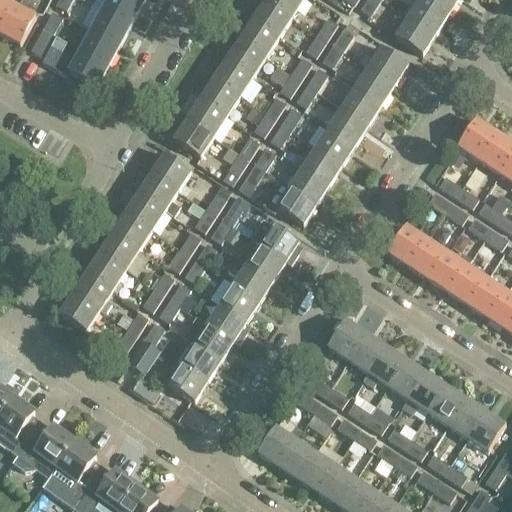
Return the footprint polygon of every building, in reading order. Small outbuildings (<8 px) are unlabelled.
[(63,0),(57,12),(67,17),(76,0),(63,0)] [(128,0),(112,0),(105,14),(133,30),(144,9),(128,0)] [(128,0),(144,9),(149,0),(128,0)] [(299,0),(270,0),(266,7),(293,25),(306,5),(299,0)] [(348,0),(345,6),(355,12),(363,0),(348,0)] [(373,0),(371,0),(361,16),(371,23),(382,6),(373,0)] [(449,21),(462,2),(460,0),(424,0),(422,4),(449,21)] [(0,39),(15,12),(0,3),(0,39)] [(409,23),(436,41),(449,21),(422,4),(409,23)] [(266,7),(253,27),(280,45),(293,25),(266,7)] [(0,39),(21,51),(36,23),(15,12),(0,39)] [(122,51),(133,30),(105,14),(93,35),(122,51)] [(53,18),(44,35),(54,41),(64,24),(53,18)] [(423,61),(436,41),(409,23),(396,44),(423,61)] [(329,24),(318,41),(328,48),(339,31),(329,24)] [(267,65),(280,45),(253,27),(240,47),(267,65)] [(57,43),(54,41),(44,35),(32,57),(45,64),(43,68),(69,82),(71,78),(99,93),(110,72),(82,56),(77,65),(62,57),(67,48),(57,43)] [(110,72),(122,51),(93,35),(82,56),(110,72)] [(344,58),(355,42),(345,35),(334,51),(344,58)] [(317,64),(328,48),(318,41),(307,57),(317,64)] [(240,47),(227,67),(254,85),(267,65),(240,47)] [(334,51),(323,68),(333,75),(344,58),(334,51)] [(396,92),(410,71),(382,53),(369,74),(396,92)] [(313,70),(302,64),(291,81),(301,87),(313,70)] [(227,67),(213,87),(241,105),(254,85),(227,67)] [(383,112),(396,92),(369,74),(356,94),(383,112)] [(319,75),(308,91),(318,98),(329,81),(319,75)] [(291,81),(281,97),(291,104),(301,87),(291,81)] [(200,107),(228,125),(241,105),(213,87),(200,107)] [(307,114),(318,98),(308,91),(297,108),(307,114)] [(356,94),(343,114),(370,132),(383,112),(356,94)] [(275,127),(286,110),(276,104),(265,121),(275,127)] [(200,107),(187,127),(215,145),(228,125),(200,107)] [(292,138),(303,121),(292,114),(281,131),(292,138)] [(357,152),(370,132),(343,114),(329,134),(357,152)] [(265,121),(254,137),(265,144),(275,127),(265,121)] [(187,127),(174,147),(201,165),(215,145),(187,127)] [(479,167),(497,140),(477,127),(459,154),(479,167)] [(281,154),(292,138),(281,131),(270,148),(281,154)] [(344,172),(357,152),(329,134),(316,154),(344,172)] [(499,180),(511,161),(511,149),(497,140),(479,167),(499,180)] [(249,167),(260,150),(250,143),(239,161),(249,167)] [(265,178),(276,161),(267,154),(255,171),(265,178)] [(331,192),(344,172),(316,154),(303,174),(331,192)] [(165,160),(152,180),(180,198),(193,178),(165,160)] [(239,161),(228,177),(239,183),(249,167),(239,161)] [(511,161),(499,180),(511,188),(511,161)] [(255,194),(265,178),(255,171),(245,187),(255,194)] [(318,212),(331,192),(303,174),(290,194),(318,212)] [(152,180),(139,200),(166,218),(175,223),(181,213),(173,208),(180,198),(152,180)] [(462,194),(446,183),(439,193),(456,204),(462,194)] [(304,232),(318,212),(290,194),(277,214),(304,232)] [(456,204),(472,215),(479,205),(462,194),(456,204)] [(451,210),(435,199),(428,209),(445,221),(451,210)] [(153,238),(166,218),(139,200),(126,220),(153,238)] [(217,223),(227,206),(217,200),(207,216),(217,223)] [(502,220),(485,209),(479,219),(495,230),(502,220)] [(233,234),(244,217),(234,210),(223,227),(233,234)] [(445,221),(461,232),(468,221),(451,210),(445,221)] [(207,216),(195,233),(205,240),(217,223),(207,216)] [(126,220),(113,240),(140,258),(153,238),(126,220)] [(495,230),(511,240),(511,226),(502,220),(495,230)] [(251,246),(260,251),(287,269),(292,272),(300,259),(296,256),(301,249),(273,231),(264,225),(251,246)] [(491,236),(474,225),(468,235),(484,246),(491,236)] [(223,227),(212,244),(222,251),(233,234),(223,227)] [(389,261),(410,274),(427,246),(407,233),(389,261)] [(484,246),(501,257),(508,247),(491,236),(484,246)] [(100,260),(127,278),(140,258),(113,240),(100,260)] [(191,262),(201,246),(191,240),(180,256),(191,262)] [(447,260),(427,246),(410,274),(430,287),(447,260)] [(208,250),(197,267),(206,274),(217,257),(208,250)] [(274,289),(287,269),(260,251),(247,271),(274,289)] [(180,256),(169,273),(179,280),(191,262),(180,256)] [(461,259),(457,266),(447,260),(430,287),(450,300),(467,273),(472,266),(461,259)] [(100,260),(87,280),(114,298),(127,278),(100,260)] [(195,290),(206,274),(197,267),(185,284),(195,290)] [(261,309),(274,289),(247,271),(234,291),(261,309)] [(450,300),(470,313),(487,286),(467,273),(450,300)] [(165,279),(154,296),(164,302),(175,286),(165,279)] [(87,280),(74,300),(101,318),(114,298),(87,280)] [(470,313),(490,326),(507,299),(487,286),(470,313)] [(181,290),(170,307),(180,313),(191,297),(181,290)] [(234,291),(221,311),(248,329),(261,309),(234,291)] [(154,296),(143,313),(153,320),(164,302),(154,296)] [(511,301),(507,299),(490,326),(510,339),(511,335),(511,301)] [(74,300),(60,321),(88,339),(101,318),(74,300)] [(169,330),(180,313),(170,307),(159,324),(169,330)] [(132,328),(141,314),(132,308),(123,322),(132,328)] [(235,349),(248,329),(221,311),(208,331),(235,349)] [(138,319),(128,336),(138,342),(149,326),(138,319)] [(366,340),(346,327),(328,354),(348,367),(366,340)] [(155,330),(144,347),(154,353),(165,337),(155,330)] [(235,349),(208,331),(195,351),(222,369),(235,349)] [(128,336),(117,353),(127,360),(138,342),(128,336)] [(386,353),(366,340),(348,367),(368,380),(386,353)] [(144,347),(134,363),(129,370),(145,381),(161,358),(154,353),(144,347)] [(209,389),(222,369),(195,351),(181,371),(209,389)] [(377,386),(388,394),(406,366),(386,353),(368,380),(364,387),(372,393),(377,386)] [(181,371),(172,365),(166,376),(175,381),(168,392),(195,410),(209,389),(181,371)] [(426,379),(406,366),(388,394),(407,406),(408,407),(426,379)] [(426,379),(408,407),(407,406),(402,414),(412,421),(418,413),(428,420),(446,392),(426,379)] [(332,394),(315,383),(309,393),(326,404),(332,394)] [(0,422),(15,402),(0,391),(0,422)] [(466,405),(446,392),(428,420),(448,433),(466,405)] [(326,404),(342,415),(349,405),(332,394),(326,404)] [(321,410),(305,400),(298,410),(315,421),(321,410)] [(37,435),(28,428),(35,417),(15,402),(0,422),(0,448),(18,462),(37,435)] [(486,418),(466,405),(448,433),(468,446),(486,418)] [(355,409),(348,419),(365,430),(372,420),(355,409)] [(315,421),(332,432),(338,421),(321,410),(315,421)] [(506,431),(486,418),(468,446),(488,459),(506,431)] [(365,430),(382,441),(388,431),(372,420),(365,430)] [(361,436),(344,425),(338,435),(354,446),(361,436)] [(47,442),(37,435),(18,462),(13,468),(26,477),(37,475),(45,464),(57,473),(72,452),(76,447),(55,432),(47,442)] [(258,460),(279,473),(296,447),(276,433),(258,460)] [(388,445),(405,456),(411,446),(395,435),(388,445)] [(354,446),(371,457),(378,447),(361,436),(354,446)] [(428,457),(411,446),(405,456),(421,467),(428,457)] [(99,480),(89,473),(97,462),(76,447),(72,452),(57,473),(43,492),(71,511),(75,511),(79,507),(99,480)] [(279,473),(299,486),(316,460),(296,447),(279,473)] [(377,462),(394,472),(401,462),(384,451),(377,462)] [(511,459),(507,456),(496,473),(506,480),(511,470),(511,459)] [(299,486),(319,500),(336,473),(316,460),(299,486)] [(451,472),(434,461),(428,471),(444,482),(451,472)] [(417,473),(401,462),(394,472),(411,483),(417,473)] [(444,482),(461,493),(468,483),(451,472),(444,482)] [(339,511),(356,486),(336,473),(319,500),(337,511),(339,511)] [(495,496),(506,480),(496,473),(485,490),(495,496)] [(109,487),(99,480),(79,507),(87,511),(104,511),(106,509),(110,511),(121,511),(137,491),(116,476),(109,487)] [(417,488),(434,499),(440,488),(424,478),(417,488)] [(339,511),(367,511),(376,499),(356,486),(339,511)] [(457,499),(440,488),(434,499),(450,509),(457,499)] [(137,491),(121,511),(154,511),(159,507),(137,491)] [(481,496),(470,511),(496,511),(488,507),(491,503),(481,496)] [(367,511),(396,511),(376,499),(367,511)]
